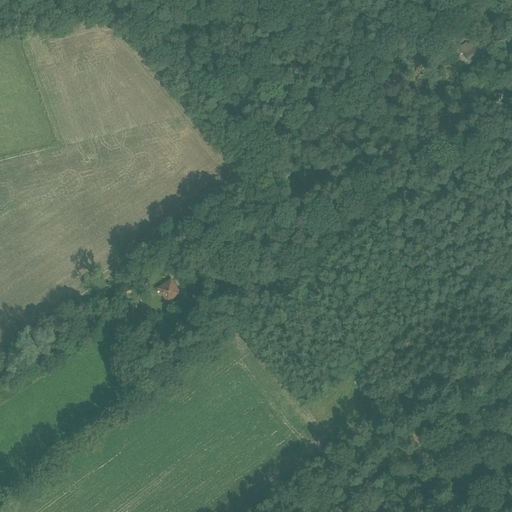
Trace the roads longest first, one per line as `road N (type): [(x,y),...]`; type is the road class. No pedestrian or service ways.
road 1 (track): [(134,0),(273,201),(174,263),(170,275)]
road 2 (track): [(511,386),(358,511)]
road 3 (track): [(380,401),(240,511)]
road 4 (track): [(375,354),(511,246)]
road 5 (track): [(380,401),(511,298)]
